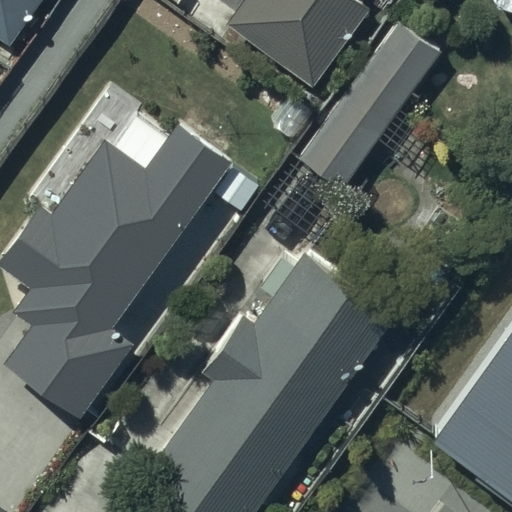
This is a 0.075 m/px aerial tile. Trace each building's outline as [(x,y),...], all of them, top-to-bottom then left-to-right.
[(0,0),(0,15),(4,18),(17,0),(0,0)] [(152,0),(122,0),(87,50),(146,94),(193,29),(152,0)] [(235,0),(232,6),(306,60),(349,0),(235,0)] [(436,40),(396,10),(299,143),(339,172),(436,40)] [(220,141),(176,110),(145,153),(101,123),(48,199),(38,193),(7,237),(39,260),(20,288),(40,302),(9,346),(74,391),(120,326),(100,312),(220,141)] [(234,511),(393,297),(310,236),(148,456),(225,511),(234,511)] [(511,316),(427,434),(511,494),(511,316)]
